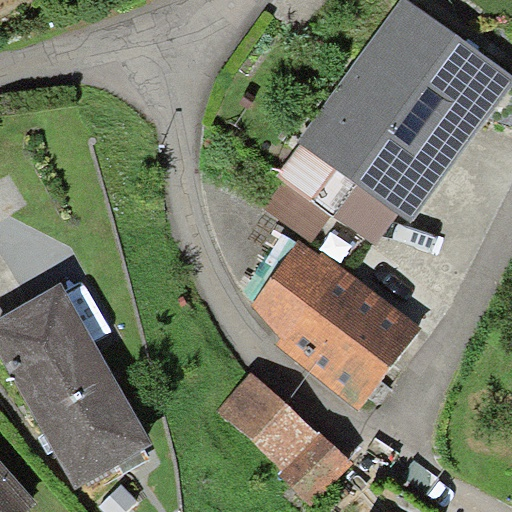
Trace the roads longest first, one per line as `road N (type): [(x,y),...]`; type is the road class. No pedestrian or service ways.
road 1 (residential): [(166,32),(184,220),(214,293),(266,364),(387,464),(473,511)]
road 2 (residential): [(0,70),(166,32)]
